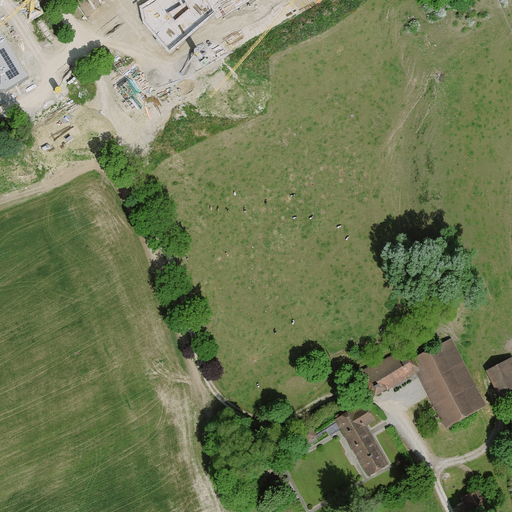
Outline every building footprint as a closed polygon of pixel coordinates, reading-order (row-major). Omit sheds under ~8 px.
[(212,16),(203,0),(160,0),(155,3),(142,11),(144,25),(153,36),(168,54),(200,26),(211,17),(212,16)] [(32,75),(0,21),(0,90),(8,90),(32,75)] [(452,343),(414,364),(450,428),(487,408),(452,343)] [(401,355),(371,370),(383,395),(413,381),(401,355)] [(511,365),(492,376),(507,407),(511,404),(511,365)] [(365,405),(337,421),(368,475),(388,463),(365,425),(374,420),(365,405)] [(489,511),(478,492),(462,500),(468,511),(489,511)]
